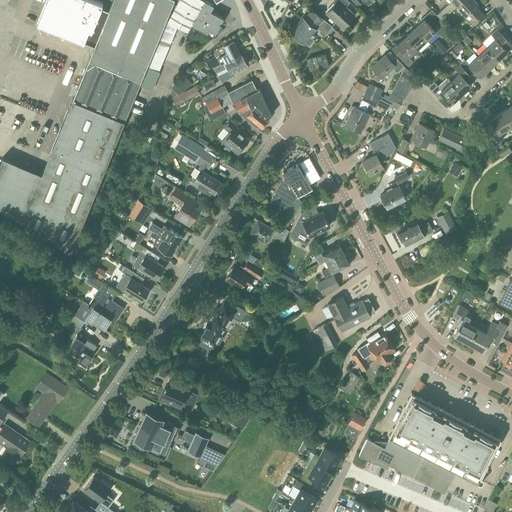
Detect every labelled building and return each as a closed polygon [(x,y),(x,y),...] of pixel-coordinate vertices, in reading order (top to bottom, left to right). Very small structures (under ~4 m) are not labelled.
[(1,208),(70,251),(146,65),(160,32),(166,20),(173,0),(113,0),(109,11),(101,8),(103,3),(96,0),(46,0),(37,24),(83,42),(84,41),(95,45),(42,173),(18,164),(1,208)] [(159,70),(177,26),(188,32),(192,24),(204,1),(203,0),(179,0),(168,21),(166,20),(160,32),(146,65),(159,70)] [(326,14),(342,28),(355,15),(346,7),(350,2),(347,0),(335,0),(337,2),(326,14)] [(449,28),(441,20),(456,6),(462,0),(450,0),(452,2),(449,5),(448,4),(436,15),(438,17),(434,21),(444,32),(449,28)] [(474,25),(485,15),(476,6),(478,4),(474,0),(462,0),(456,6),(474,25)] [(192,24),(207,32),(208,30),(215,33),(223,18),(210,11),(213,5),(205,1),(204,1),(192,24)] [(303,19),(291,34),(298,39),(299,38),(305,43),(309,46),(314,40),(312,38),(314,35),(312,34),(317,27),(321,30),(320,32),(324,36),(332,27),(324,20),(324,19),(312,10),(304,20),(303,19)] [(414,27),(427,40),(436,32),(440,36),(444,32),(434,21),(428,15),(424,19),(414,27)] [(427,40),(414,27),(405,36),(418,49),(427,40)] [(491,35),(495,38),(486,47),(498,60),(511,47),(496,30),(491,35)] [(467,44),(471,40),(467,35),(463,40),(467,44)] [(408,66),(412,61),(409,57),(418,49),(405,36),(392,48),(408,66)] [(210,68),(214,66),(240,53),(233,40),(223,46),(218,49),(221,55),(218,57),(217,56),(206,61),(210,68)] [(436,49),(442,55),(448,49),(443,43),(436,49)] [(498,60),(486,47),(477,55),(489,68),(498,60)] [(248,63),(245,57),(243,58),(240,53),(214,66),(217,73),(218,74),(222,82),(234,75),(233,72),(247,65),(246,64),(248,63)] [(385,55),(372,67),(377,73),(373,77),(378,81),(382,77),(392,67),(397,72),(403,66),(395,57),(391,61),(385,55)] [(459,64),(470,75),(474,71),(480,77),(489,68),(477,55),(468,64),(464,60),(459,64)] [(436,60),(432,56),(428,59),(432,64),(436,60)] [(470,75),(459,64),(455,68),(459,72),(450,81),(462,94),(471,85),(465,79),(470,75)] [(214,66),(210,68),(214,76),(218,74),(217,73),(214,66)] [(415,78),(405,67),(399,77),(413,84),(415,78)] [(511,94),(511,74),(499,82),(509,96),(511,94)] [(191,84),(183,76),(175,83),(183,90),(191,84)] [(410,89),(413,84),(399,77),(397,82),(410,89)] [(438,98),(439,97),(449,107),(462,94),(450,81),(447,78),(439,86),(433,80),(427,86),(438,98)] [(228,92),(227,92),(233,103),(234,102),(239,113),(243,111),(261,126),(271,113),(259,89),(257,90),(252,80),(228,92)] [(365,92),(378,98),(382,89),(369,84),(368,86),(357,81),(354,86),(365,91),(365,92)] [(407,94),(410,89),(397,82),(394,87),(407,94)] [(195,85),(172,97),(175,105),(199,93),(195,85)] [(224,86),(203,98),(206,104),(205,104),(204,108),(211,120),(215,118),(212,112),(222,107),(217,97),(227,92),(228,92),(224,86)] [(404,99),(407,94),(394,87),(391,93),(404,99)] [(365,92),(361,100),(362,101),(369,104),(374,106),(378,98),(365,92)] [(402,104),(404,99),(391,93),(388,99),(402,104)] [(362,101),(360,106),(362,107),(366,109),(369,104),(362,101)] [(501,112),(510,127),(511,125),(511,106),(511,105),(501,112)] [(354,106),(345,125),(361,133),(370,114),(365,112),(366,109),(362,107),(360,106),(358,109),(354,106)] [(505,141),(503,138),(500,133),(510,127),(501,112),(490,118),(495,126),(490,129),(499,144),(505,141)] [(229,121),(225,126),(230,130),(222,139),(238,152),(248,139),(239,132),(241,130),(229,121)] [(434,131),(419,123),(410,139),(419,144),(420,141),(427,145),(434,131)] [(462,152),(463,150),(468,140),(444,128),(439,139),(457,148),(456,149),(462,152)] [(375,154),(363,161),(369,173),(382,166),(380,161),(385,158),(385,157),(392,153),(390,149),(395,146),(388,133),(382,136),(369,143),(375,154)] [(410,142),(404,138),(399,149),(405,152),(410,142)] [(184,156),(195,162),(196,162),(204,149),(192,142),(184,156)] [(207,169),(215,156),(216,156),(218,152),(206,145),(204,149),(196,162),(207,169)] [(449,152),(439,148),(435,156),(445,160),(449,152)] [(18,164),(3,157),(0,163),(0,207),(1,208),(18,164)] [(463,166),(455,162),(449,171),(457,176),(463,166)] [(281,184),(269,202),(274,205),(286,213),(281,221),(279,225),(286,229),(300,205),(303,204),(298,197),(312,189),(306,178),(307,177),(305,172),(303,173),(297,164),(283,172),(287,178),(283,181),(281,184)] [(202,171),(200,170),(192,182),(194,183),(194,184),(212,195),(213,194),(214,193),(216,190),(216,189),(219,185),(219,184),(219,181),(218,181),(202,171)] [(406,172),(394,178),(397,183),(409,177),(406,172)] [(399,186),(380,196),(387,208),(405,199),(403,194),(406,192),(403,187),(400,188),(399,186)] [(199,209),(184,200),(182,199),(186,193),(176,187),(169,197),(181,205),(174,216),(189,225),(199,209)] [(321,201),(329,196),(324,189),(316,193),(321,201)] [(211,197),(207,201),(215,206),(218,202),(211,197)] [(137,221),(147,206),(138,200),(128,215),(137,221)] [(307,210),(301,213),(292,229),(299,233),(300,231),(307,235),(309,234),(310,236),(316,233),(317,235),(325,231),(323,229),(330,226),(327,220),(328,219),(325,213),(324,214),(323,212),(311,218),(307,210)] [(448,211),(437,217),(445,232),(456,226),(448,211)] [(273,228),(257,218),(254,224),(252,223),(249,229),(250,230),(249,231),(265,241),(273,228)] [(416,221),(398,231),(402,238),(401,240),(403,243),(405,243),(406,245),(423,235),(432,230),(428,222),(419,227),(416,221)] [(182,235),(169,228),(169,229),(163,225),(161,229),(152,223),(148,228),(152,231),(152,230),(176,245),(182,235)] [(277,224),(271,233),(282,240),(287,230),(286,229),(279,225),(277,224)] [(119,225),(116,231),(130,239),(133,233),(119,225)] [(157,247),(170,255),(176,245),(152,230),(152,231),(150,235),(155,238),(152,243),(157,247)] [(139,233),(134,240),(136,242),(139,243),(144,236),(139,233)] [(139,243),(136,242),(132,247),(143,253),(146,248),(139,243)] [(324,251),(320,243),(316,246),(312,252),(314,257),(318,264),(326,260),(325,260),(342,251),(338,243),(324,251)] [(325,260),(326,260),(329,267),(322,271),(325,277),(333,273),(349,264),(342,251),(325,260)] [(138,256),(133,264),(137,267),(155,279),(163,266),(145,254),(142,259),(138,256)] [(249,283),(254,275),(261,280),(270,267),(256,257),(252,264),(247,261),(243,267),(241,266),(238,270),(233,267),(230,272),(228,272),(226,275),(227,276),(226,278),(239,286),(245,289),(249,283)] [(124,266),(121,271),(124,273),(128,276),(132,271),(124,266)] [(278,277),(285,281),(288,282),(294,285),(298,278),(282,269),(278,277)] [(122,278),(117,286),(122,289),(141,301),(149,289),(141,285),(142,284),(130,277),(128,276),(124,273),(122,277),(122,276),(121,277),(122,278)] [(102,283),(89,275),(85,281),(98,289),(102,283)] [(334,275),(318,283),(324,295),(340,286),(334,275)] [(511,275),(499,303),(511,308),(511,275)] [(278,292),(287,298),(292,289),(294,285),(288,282),(285,281),(278,292)] [(112,291),(111,282),(103,283),(104,292),(112,291)] [(123,308),(107,298),(108,296),(98,289),(89,304),(92,306),(91,306),(110,318),(115,321),(123,308)] [(339,311),(352,304),(351,303),(346,305),(341,296),(327,303),(334,317),(336,316),(338,318),(342,316),(339,311)] [(222,337),(220,335),(233,315),(248,324),(257,311),(236,298),(231,306),(224,302),(217,314),(214,312),(210,319),(208,318),(203,325),(207,327),(197,343),(212,353),(222,337)] [(336,316),(334,317),(342,331),(370,316),(369,315),(375,312),(368,298),(362,301),(361,299),(352,304),(339,311),(342,316),(338,318),(336,316)] [(68,312),(64,317),(79,327),(85,319),(91,323),(92,321),(103,328),(110,318),(91,306),(92,306),(89,304),(84,301),(74,316),(68,312)] [(468,344),(477,328),(468,323),(474,312),(460,305),(454,316),(459,319),(456,325),(458,326),(453,336),(468,344)] [(491,305),(487,311),(493,315),(497,309),(491,305)] [(57,320),(76,332),(79,327),(64,317),(61,314),(57,320)] [(477,328),(468,344),(484,352),(489,342),(491,344),(500,327),(492,322),(486,333),(477,328)] [(318,338),(331,332),(326,323),(314,329),(318,338)] [(260,329),(256,337),(261,340),(266,332),(260,329)] [(325,350),(332,347),(337,344),(331,332),(318,338),(325,350)] [(389,341),(384,333),(367,344),(367,345),(358,350),(351,355),(354,358),(350,360),(354,366),(357,364),(357,363),(363,358),(364,358),(369,355),(368,354),(389,341)] [(75,337),(70,344),(82,352),(77,359),(85,365),(91,355),(89,354),(93,349),(95,346),(86,339),(84,343),(75,337)] [(395,349),(389,341),(368,354),(369,355),(371,359),(375,357),(378,360),(381,357),(385,362),(391,357),(388,353),(395,349)] [(511,355),(507,353),(502,361),(511,366),(511,355)] [(357,364),(362,370),(369,366),(364,358),(363,358),(357,363),(357,364)] [(359,377),(351,371),(341,387),(347,392),(354,382),(356,383),(359,377)] [(60,398),(67,387),(46,373),(37,387),(38,387),(40,383),(48,388),(34,409),(46,418),(60,398)] [(169,380),(169,381),(169,382),(170,382),(169,383),(170,383),(169,386),(167,385),(166,389),(164,388),(159,400),(169,404),(170,402),(180,407),(181,404),(192,408),(198,395),(187,390),(188,389),(169,380)] [(423,381),(419,380),(415,389),(418,391),(423,381)] [(323,382),(318,391),(326,395),(331,386),(323,382)] [(367,438),(359,454),(373,462),(376,457),(413,476),(444,492),(451,478),(455,471),(458,464),(480,475),(484,468),(485,469),(494,453),(492,452),(498,441),(456,419),(411,396),(405,406),(404,405),(396,420),(395,422),(397,423),(394,428),(393,427),(392,429),(393,430),(391,435),(389,434),(388,436),(390,437),(389,439),(384,447),(378,444),(375,443),(367,438)] [(0,422),(0,423),(8,411),(0,405),(0,422)] [(255,411),(240,405),(235,412),(240,416),(234,424),(242,429),(255,411)] [(32,419),(36,413),(32,411),(28,417),(41,426),(41,425),(32,419)] [(147,446),(160,417),(146,411),(133,440),(147,446)] [(351,418),(344,431),(356,437),(363,424),(366,418),(355,412),(354,412),(351,418)] [(323,416),(312,433),(328,443),(339,426),(323,416)] [(160,417),(147,446),(160,452),(173,423),(160,417)] [(114,432),(122,435),(126,426),(118,422),(114,432)] [(0,441),(4,444),(0,449),(0,453),(2,455),(13,462),(19,454),(20,455),(29,441),(8,427),(5,425),(8,427),(0,438),(0,441)] [(196,432),(187,451),(201,457),(199,460),(204,463),(205,460),(217,465),(224,455),(225,454),(206,445),(209,438),(196,432)] [(324,446),(319,455),(336,465),(341,456),(324,446)] [(315,453),(309,463),(330,475),(336,465),(319,455),(315,453)] [(233,456),(220,482),(228,486),(229,484),(235,487),(248,461),(240,457),(239,459),(233,456)] [(511,473),(511,459),(510,458),(499,479),(505,482),(510,472),(511,473)] [(251,459),(246,470),(251,473),(257,462),(251,459)] [(204,463),(203,466),(213,471),(217,465),(205,460),(204,463)] [(265,465),(258,461),(250,479),(256,482),(249,496),(263,504),(276,478),(262,471),(265,465)] [(309,463),(300,478),(311,484),(314,478),(325,484),(330,475),(309,463)] [(93,476),(84,489),(100,501),(108,507),(114,499),(106,493),(111,486),(102,479),(100,481),(93,476)] [(297,479),(294,485),(299,489),(294,498),(311,508),(317,498),(304,491),(307,485),(297,479)] [(294,498),(289,507),(296,511),(308,511),(311,508),(294,498)] [(496,502),(489,498),(484,509),(491,511),(496,502)] [(354,499),(349,510),(353,511),(365,511),(368,505),(354,499)] [(67,506),(63,511),(99,511),(95,508),(91,511),(89,511),(87,510),(87,509),(82,506),(73,500),(68,507),(67,506)]
